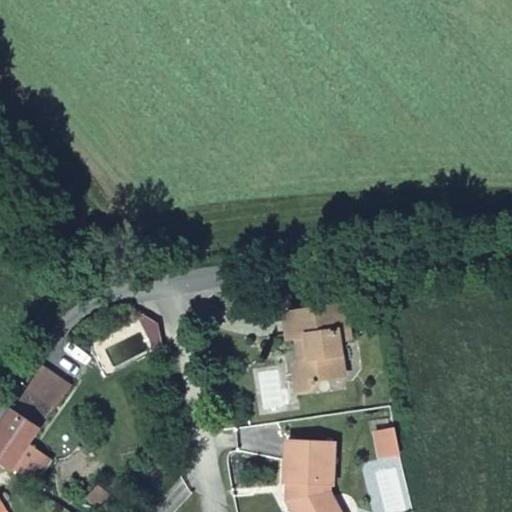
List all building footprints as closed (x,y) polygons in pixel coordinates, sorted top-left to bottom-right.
[(356,308),(295,314),(298,339),(306,338),(308,350),(312,350),(314,359),(309,360),(303,368),(306,391),(320,390),(328,381),(352,378),(348,343),(359,341),(356,308)] [(0,434),(0,457),(15,470),(62,416),(82,394),(53,366),(33,389),(31,387),(0,434)] [(406,436),(387,440),(389,449),(401,447),(404,461),(410,460),(406,436)] [(401,447),(389,449),(391,463),(404,461),(401,447)] [(345,451),(298,448),(296,490),(304,491),(305,506),(298,509),(300,511),(345,511),(346,511),(340,501),(340,492),(343,492),(345,451)] [(0,511),(21,511),(24,511),(16,501),(0,507),(0,511)]
